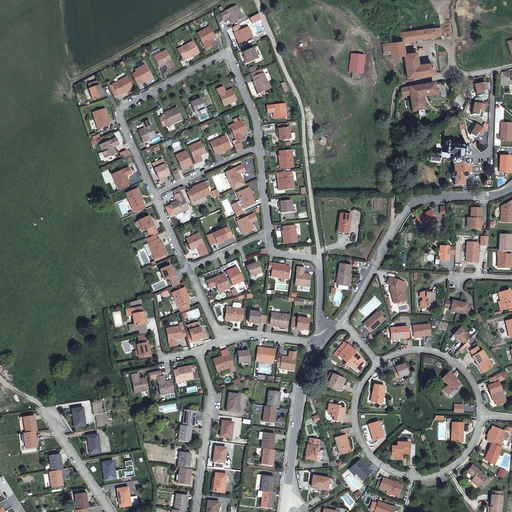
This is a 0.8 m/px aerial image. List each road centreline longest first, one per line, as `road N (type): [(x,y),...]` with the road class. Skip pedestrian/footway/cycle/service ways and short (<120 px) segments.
road 1 (residential): [(258,147),(226,52),(118,111),(154,194)]
road 2 (residential): [(378,362),(356,399),(356,424),(383,464),(410,474),(448,468),(476,441),(482,413)]
road 3 (residential): [(342,317),(398,219),(417,202),(511,188)]
road 4 (residential): [(201,350),(211,401),(195,511)]
road 5 (residential): [(288,482),(302,386),(323,337)]
road 6 (residential): [(323,337),(318,258),(270,251),(268,231)]
road 7 (residential): [(482,413),(471,374),(435,350),(415,348),(378,362)]
road 8 (residential): [(113,511),(46,411)]
